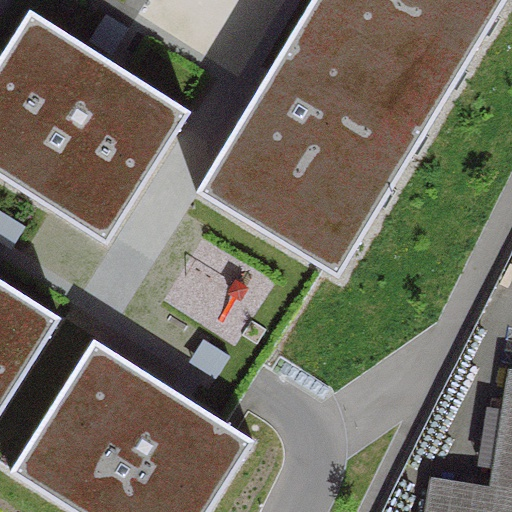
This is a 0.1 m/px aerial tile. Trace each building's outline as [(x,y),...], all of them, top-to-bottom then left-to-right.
[(505,0),(315,0),(198,195),(338,278),(505,0)] [(187,113),(31,14),(0,62),(0,176),(105,243),(187,113)] [(0,404),(54,320),(0,285),(0,404)] [(203,511),(248,443),(97,347),(18,471),(83,511),(203,511)] [(511,511),(511,371),(504,371),(485,489),(426,480),(420,511),(511,511)]
